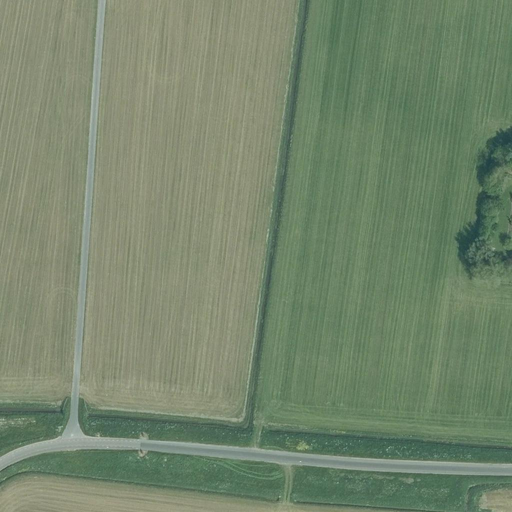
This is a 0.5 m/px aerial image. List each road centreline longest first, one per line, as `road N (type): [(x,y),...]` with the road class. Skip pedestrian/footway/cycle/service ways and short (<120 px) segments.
road 1 (secondary): [(511,469),(139,444)]
road 2 (secondary): [(0,464),(44,448),(139,444)]
